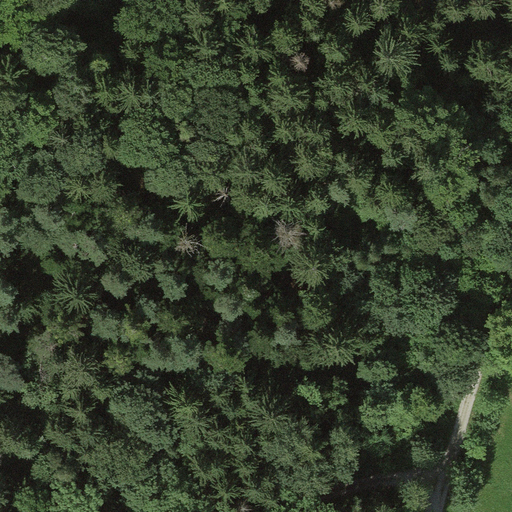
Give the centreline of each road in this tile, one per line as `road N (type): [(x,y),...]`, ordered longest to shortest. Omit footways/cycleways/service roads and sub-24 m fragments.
road 1 (track): [(436,511),(496,324),(511,308)]
road 2 (track): [(263,511),(450,460)]
